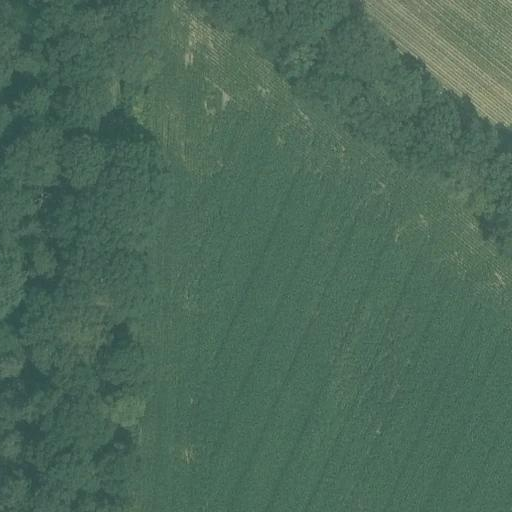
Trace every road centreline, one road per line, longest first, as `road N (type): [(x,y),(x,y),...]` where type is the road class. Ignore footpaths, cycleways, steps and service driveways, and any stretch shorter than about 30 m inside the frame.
road 1 (track): [(94,511),(113,0)]
road 2 (track): [(259,0),(511,205)]
